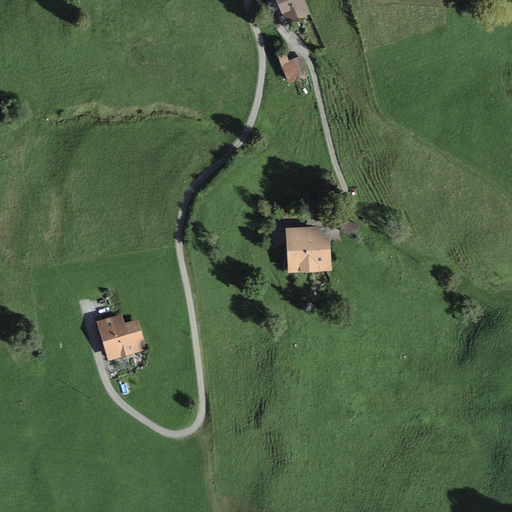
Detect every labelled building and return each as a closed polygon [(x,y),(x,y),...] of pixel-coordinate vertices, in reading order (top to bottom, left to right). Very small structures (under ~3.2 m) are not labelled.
[(280,0),(289,19),(305,12),(299,0),(280,0)] [(154,47),(141,51),(143,57),(156,53),(154,47)] [(303,59),(283,67),(288,80),(308,73),(303,59)] [(326,182),(326,197),(336,197),(337,182),(326,182)] [(354,236),(358,226),(346,222),(343,231),(354,236)] [(292,230),(294,268),(327,266),(326,247),(316,247),(315,229),(292,230)] [(101,322),(111,355),(143,345),(136,322),(122,326),(119,317),(101,322)]
